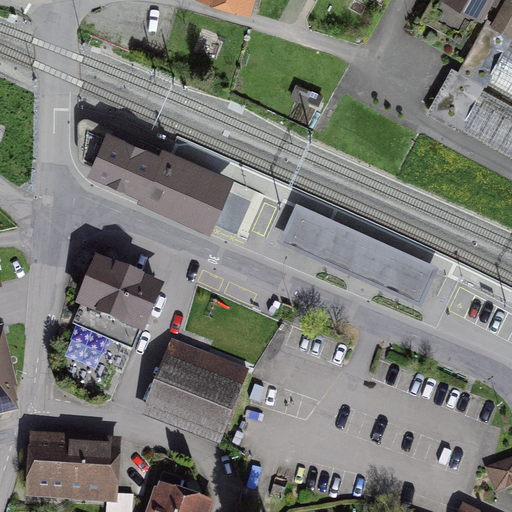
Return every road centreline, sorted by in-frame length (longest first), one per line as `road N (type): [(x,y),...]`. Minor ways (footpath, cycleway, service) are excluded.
road 1 (residential): [(61,208),(115,210),(511,381)]
road 2 (residential): [(13,435),(27,410),(61,232)]
road 3 (residential): [(64,1),(61,208)]
